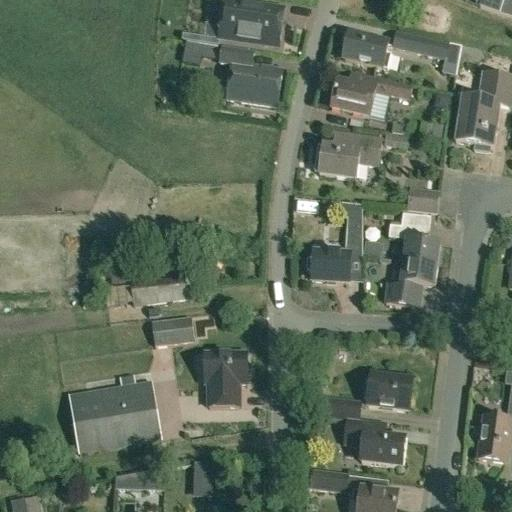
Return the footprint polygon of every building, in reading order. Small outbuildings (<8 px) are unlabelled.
[(483,0),(481,7),(500,14),(504,0),(483,0)] [(511,18),(511,0),(504,0),(500,14),(511,18)] [(277,48),(282,12),(223,5),(218,41),(277,48)] [(392,58),(386,57),(388,45),(349,36),(343,62),(388,72),(392,58)] [(396,36),(393,50),(445,62),(448,48),(396,36)] [(448,48),(445,62),(442,76),(456,79),(459,62),(461,51),(448,48)] [(252,55),(221,50),(218,66),(231,68),(226,102),(276,110),(282,71),(251,67),(252,55)] [(338,83),(332,111),(369,120),(383,123),(389,99),(409,104),(413,88),(376,79),(353,74),(350,86),(338,83)] [(511,110),(511,109),(511,80),(483,76),(479,103),(463,100),(456,145),(476,148),(475,154),(490,156),(491,150),(493,151),(500,108),(511,110)] [(450,98),(438,96),(435,107),(447,110),(450,98)] [(324,148),(319,177),(357,183),(359,167),(379,170),(383,143),(351,138),(332,135),(330,149),(324,148)] [(404,150),(406,138),(386,135),(384,147),(404,150)] [(437,216),(440,196),(412,192),(409,212),(437,216)] [(321,203),(321,216),(340,217),(341,206),(321,203)] [(313,284),(350,286),(351,263),(363,264),(363,208),(341,206),(340,217),(347,218),(345,256),(315,254),(314,261),(311,261),(308,264),(307,273),(310,275),(313,275),(313,284)] [(405,242),(402,264),(438,269),(441,247),(423,244),(424,230),(430,231),(432,220),(404,217),(402,229),(391,228),(389,240),(405,242)] [(108,250),(112,286),(127,285),(123,249),(108,250)] [(386,279),(385,252),(370,252),(371,280),(386,279)] [(435,290),(438,269),(402,264),(399,289),(388,288),(386,307),(412,310),(415,288),(435,290)] [(188,279),(131,286),(134,308),(190,302),(188,279)] [(155,351),(195,346),(192,320),(152,325),(155,351)] [(205,387),(209,387),(209,411),(239,411),(239,387),(247,387),(247,357),(204,357),(205,387)] [(407,413),(412,382),(373,377),(369,408),(407,413)] [(79,458),(162,444),(152,384),(69,398),(79,458)] [(321,419),(348,422),(358,424),(360,406),(323,401),(321,419)] [(506,466),(511,424),(511,423),(485,420),(479,462),(506,466)] [(358,424),(348,422),(345,447),(364,450),(362,465),(401,470),(404,442),(374,439),(376,426),(358,424)] [(115,492),(164,494),(165,480),(159,475),(115,482),(115,492)] [(348,479),(314,475),(312,492),(346,496),(348,479)] [(396,497),(353,492),(352,502),(360,503),(359,511),(395,511),(396,506),(395,506),(396,497)] [(44,511),(42,498),(14,503),(15,511),(44,511)]
